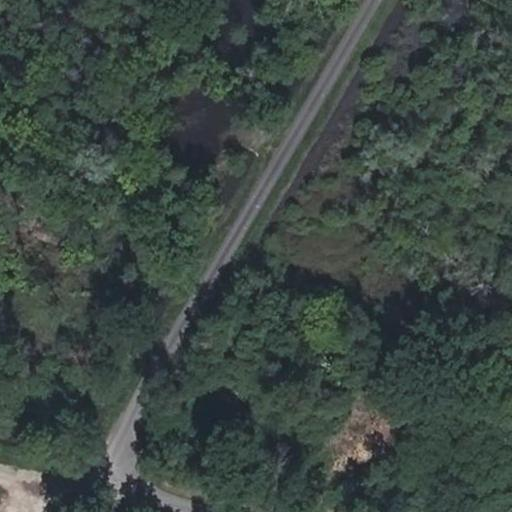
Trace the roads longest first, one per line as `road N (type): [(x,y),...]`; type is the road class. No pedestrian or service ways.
road 1 (residential): [(398,0),(116,483)]
road 2 (residential): [(116,483),(258,511)]
